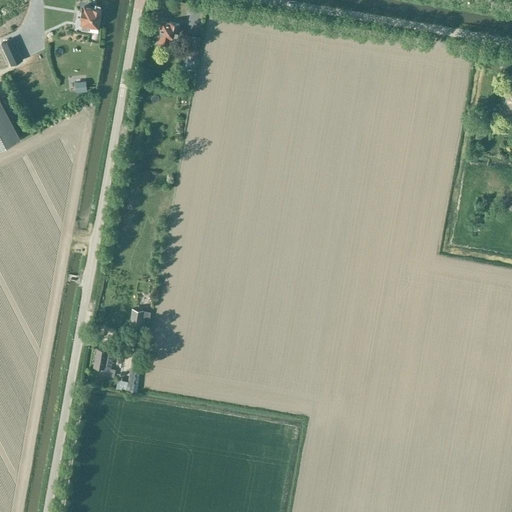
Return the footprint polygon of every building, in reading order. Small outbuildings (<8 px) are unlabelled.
[(81,8),(79,18),(82,19),(81,24),(82,24),(81,30),(88,31),(89,25),(99,27),(101,9),(100,9),(99,7),(95,6),(94,8),(84,6),(84,9),(81,8)] [(177,42),(180,25),(162,21),(160,28),(159,27),(158,31),(160,32),(158,42),(169,44),(169,41),(177,42)] [(197,60),(200,37),(186,34),(182,58),(197,60)] [(12,38),(1,43),(11,65),(22,60),(12,38)] [(26,44),(31,56),(44,51),(40,39),(26,44)] [(167,48),(172,58),(179,54),(175,45),(167,48)] [(511,77),(507,77),(500,118),(511,119),(511,77)] [(86,82),(75,82),(75,91),(86,91),(86,82)] [(0,149),(20,139),(0,99),(0,149)] [(143,310),(138,309),(131,308),(128,329),(140,330),(141,325),(148,326),(150,311),(143,310)] [(143,344),(134,343),(127,389),(136,390),(143,344)] [(107,350),(97,349),(94,366),(101,368),(100,372),(107,373),(107,369),(110,370),(113,351),(107,350)]
